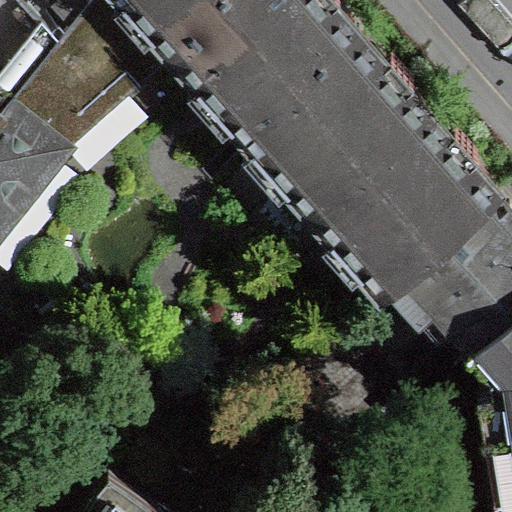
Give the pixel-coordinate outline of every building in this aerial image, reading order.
[(169,35),(385,280),(391,275),(497,182),(498,181),(471,150),(479,144),(456,118),(448,125),(407,78),(415,71),(392,45),(384,52),(338,0),(90,0),(91,0),(90,0),(70,0),(59,10),(71,24),(12,99),(56,134),(120,78),(132,92),(155,72),(143,58),(169,35)] [(12,99),(2,114),(0,116),(0,223),(63,144),(63,140),(56,134),(12,99)] [(436,296),(471,336),(511,300),(511,198),(497,182),(391,275),(421,310),(436,296)] [(511,301),(472,337),(469,340),(490,365),(511,497),(511,301)] [(181,511),(159,492),(109,458),(70,511),(181,511)]
